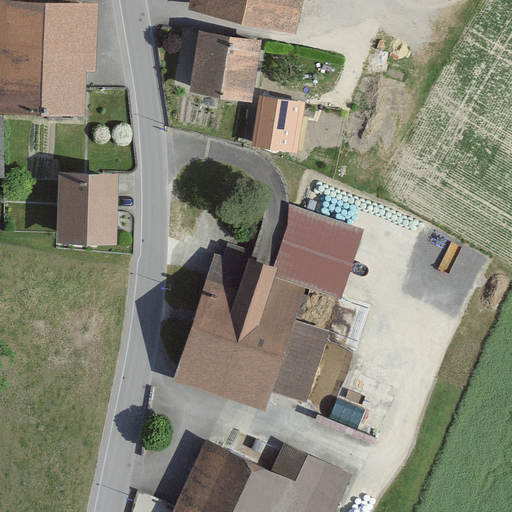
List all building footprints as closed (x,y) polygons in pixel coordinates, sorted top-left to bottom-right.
[(108,0),(4,0),(2,65),(11,65),(9,111),(98,115),(100,68),(106,69),(108,0)] [(306,31),(312,0),(201,0),(199,8),(306,31)] [(266,95),(275,38),(213,29),(205,86),(266,95)] [(303,152),(312,100),(270,93),(261,145),(303,152)] [(59,173),(57,246),(117,247),(118,174),(59,173)] [(268,257),(259,285),(218,272),(183,381),(276,410),(282,389),(318,401),(343,332),(305,318),(310,301),(288,294),(292,281),(353,300),(375,228),(301,205),(283,262),(268,257)] [(280,439),(272,456),(232,439),(217,432),(184,507),(195,511),(340,511),(357,474),(280,439)]
